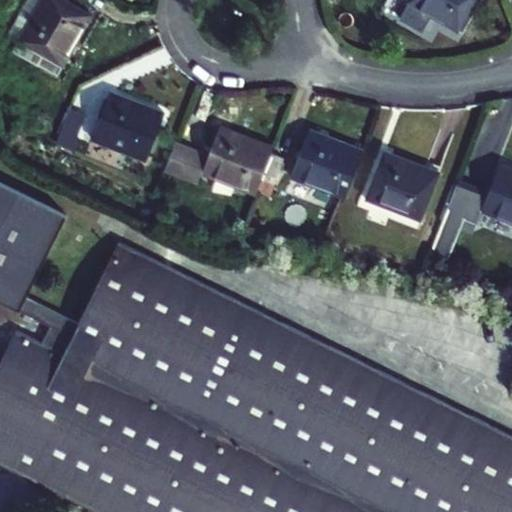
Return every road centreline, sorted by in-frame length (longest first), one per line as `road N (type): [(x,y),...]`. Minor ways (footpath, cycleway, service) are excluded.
road 1 (residential): [(511,70),(452,84),(391,86),(288,46)]
road 2 (residential): [(179,0),(188,43),(219,66),(257,67),(288,46)]
